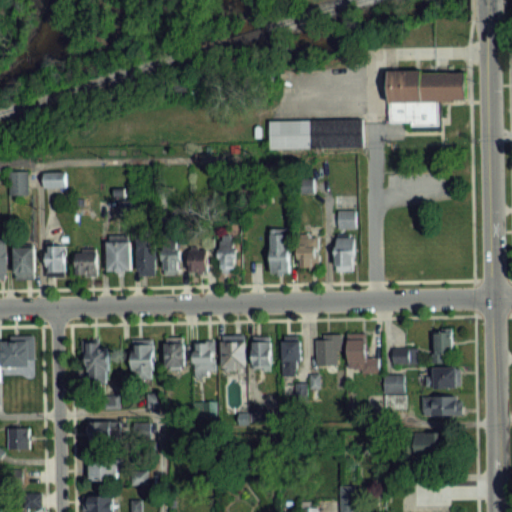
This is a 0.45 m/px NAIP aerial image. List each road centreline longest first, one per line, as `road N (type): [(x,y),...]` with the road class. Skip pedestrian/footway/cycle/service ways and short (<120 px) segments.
road 1 (residential): [(492,296),(0,306)]
road 2 (tertiary): [(487,19),(496,511)]
road 3 (residential): [(58,511),(55,306)]
